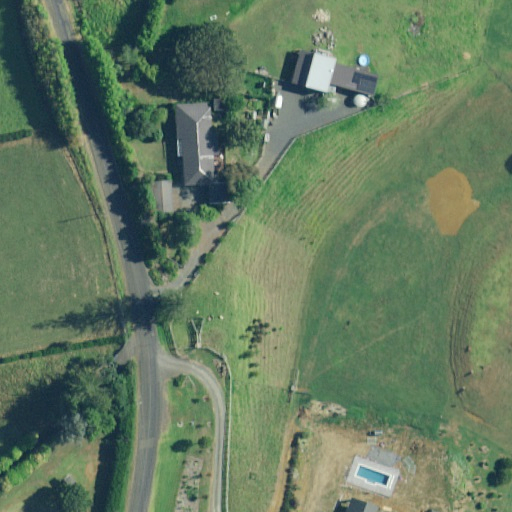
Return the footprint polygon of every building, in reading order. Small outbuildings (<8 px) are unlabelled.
[(332,59),(311,53),(303,85),(324,91),(332,59)] [(373,78),(337,66),(332,83),(368,95),(373,78)] [(211,184),(210,108),(174,109),(174,139),(180,139),(180,184),(211,184)] [(170,182),(151,182),(151,212),(169,212),(170,182)] [(373,511),(375,508),(348,498),(343,511),(318,511),(316,511),(315,511),(373,511)]
